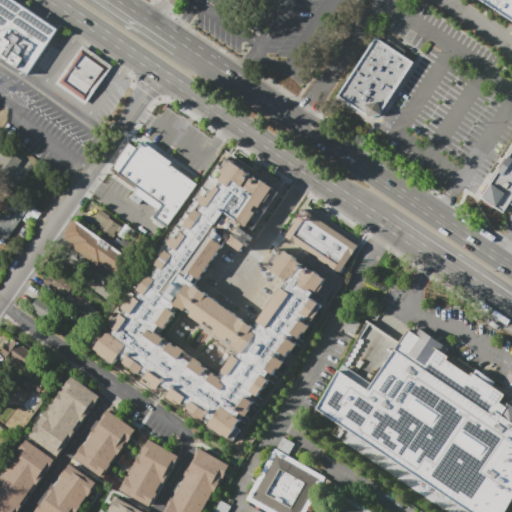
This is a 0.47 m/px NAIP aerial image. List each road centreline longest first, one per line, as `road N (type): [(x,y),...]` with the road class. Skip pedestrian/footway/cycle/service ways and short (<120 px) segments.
road 1 (primary): [(493,254),(182,40)]
road 2 (residential): [(0,301),(159,70)]
road 3 (residential): [(0,301),(187,432),(190,443)]
road 4 (primary): [(232,118),(387,221)]
road 5 (residential): [(27,511),(114,384)]
road 6 (primary): [(391,224),(511,305)]
